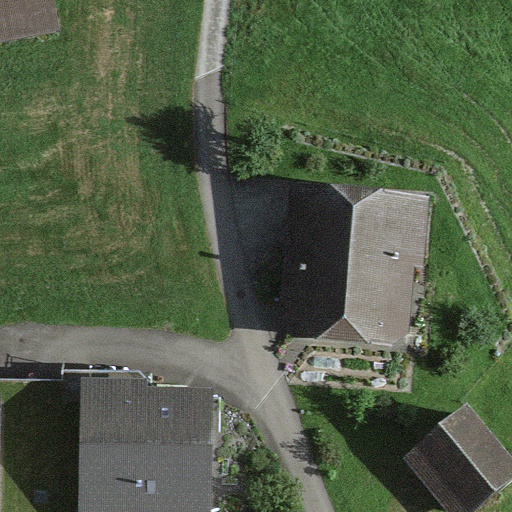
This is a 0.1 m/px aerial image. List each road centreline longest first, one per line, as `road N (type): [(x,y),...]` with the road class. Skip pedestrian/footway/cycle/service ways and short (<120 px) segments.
road 1 (residential): [(216,184),(268,395),(311,511)]
road 2 (unclassified): [(222,0),(216,184)]
